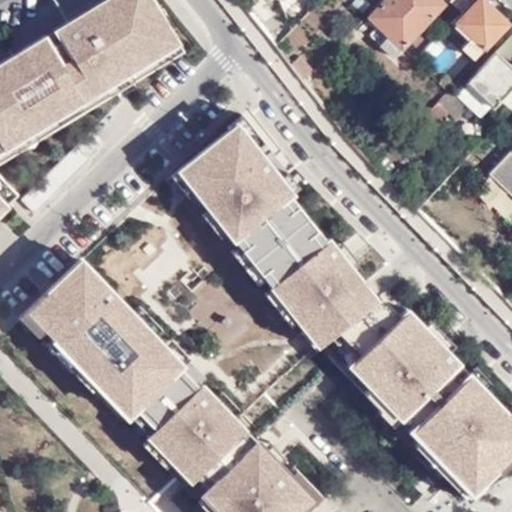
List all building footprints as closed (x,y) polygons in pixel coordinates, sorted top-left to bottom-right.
[(0,226),(12,215),(3,206),(18,195),(0,175),(0,161),(150,71),(183,51),(153,0),(108,0),(0,63),(0,226)] [(388,0),(370,20),(388,38),(381,46),(395,58),(446,5),(440,0),(388,0)] [(461,12),(472,0),(450,0),(449,1),(461,12)] [(508,24),(482,0),(480,0),(455,26),(470,41),(464,49),(474,59),(508,24)] [(511,62),(511,37),(467,84),(493,109),(511,89),(511,68),(509,66),(511,62)] [(348,50),(341,44),(313,73),(320,80),(348,50)] [(304,83),(313,73),(302,61),(294,69),(304,83)] [(448,92),(454,86),(445,77),(439,83),(448,92)] [(467,109),(448,92),(399,144),(407,152),(448,111),(457,120),(467,109)] [(242,115),(170,174),(319,356),(335,340),(379,300),(352,268),(359,261),(344,243),(336,251),(290,194),(300,186),(242,115)] [(407,152),(399,144),(386,158),(394,165),(407,152)] [(511,150),(489,175),(511,197),(511,150)] [(377,169),(386,177),(390,182),(400,171),(394,165),(386,158),(376,168),(377,169)] [(133,309),(83,258),(21,320),(44,345),(52,337),(58,345),(54,348),(100,396),(103,393),(132,423),(138,416),(185,369),(193,360),(172,338),(165,344),(155,333),(163,326),(139,303),(133,309)] [(210,283),(183,310),(218,343),(245,316),(210,283)] [(398,318),(379,300),(335,340),(358,362),(349,369),(407,430),(414,424),(423,432),(416,439),(477,504),(511,466),(511,405),(506,412),(484,391),(493,382),(477,365),(468,372),(447,349),(456,342),(433,319),(426,327),(408,310),(398,318)] [(201,388),(185,369),(138,416),(155,436),(149,442),(195,493),(202,487),(211,497),(205,503),(213,511),(212,511),(313,511),(326,499),(295,466),(288,473),(282,466),(289,459),(277,447),(270,455),(256,440),(236,417),(242,410),(221,389),(215,395),(205,384),(201,388)]
